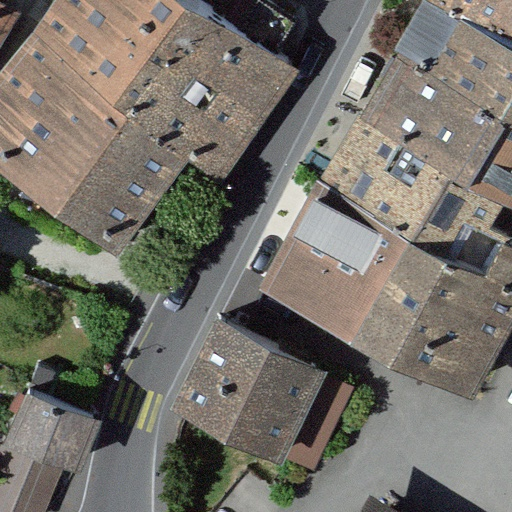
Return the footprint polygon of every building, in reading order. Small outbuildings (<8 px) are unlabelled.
[(291,45),(220,0),(36,0),(0,57),(0,166),(107,235),(170,136),(215,165),(291,45)] [(0,0),(0,14),(8,0),(0,0)] [(511,53),(511,0),(410,0),(420,6),(511,53)] [(511,53),(420,6),(393,65),(511,124),(511,53)] [(511,124),(393,65),(352,119),(511,208),(511,124)] [(511,208),(352,119),(313,189),(511,288),(511,208)] [(511,308),(511,288),(313,189),(262,281),(470,389),(511,308)] [(325,360),(217,307),(171,400),(279,453),(325,360)] [(96,406),(18,387),(0,420),(0,501),(33,510),(96,406)] [(412,511),(373,488),(357,511),(412,511)]
